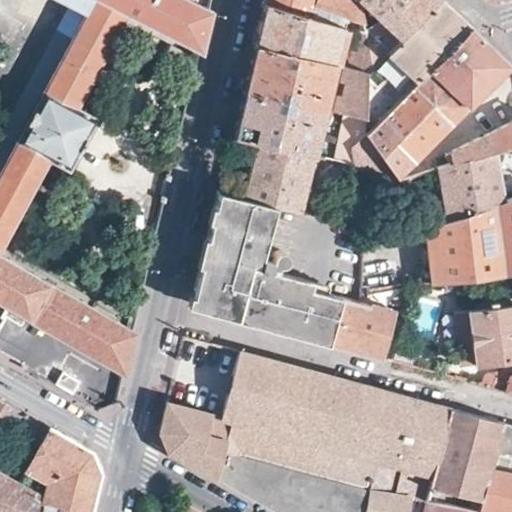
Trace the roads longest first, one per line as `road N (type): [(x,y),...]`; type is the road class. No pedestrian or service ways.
road 1 (residential): [(232,0),(130,450)]
road 2 (residential): [(0,381),(130,450)]
road 3 (residential): [(240,511),(130,450)]
